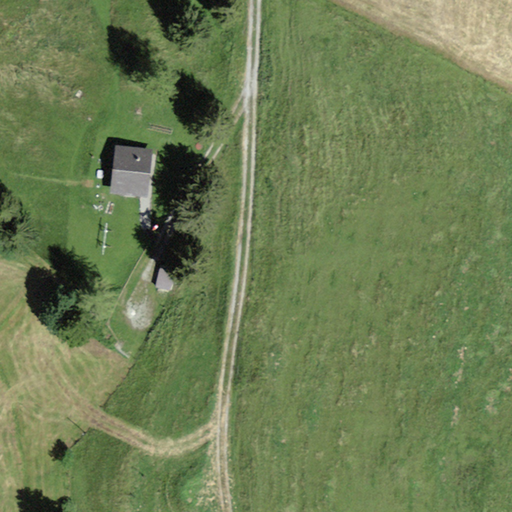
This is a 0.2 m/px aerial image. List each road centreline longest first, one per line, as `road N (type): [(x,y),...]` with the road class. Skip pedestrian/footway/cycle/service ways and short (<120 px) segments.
road 1 (track): [(256,0),(249,209),(224,432),(228,511)]
road 2 (track): [(254,78),(140,278)]
